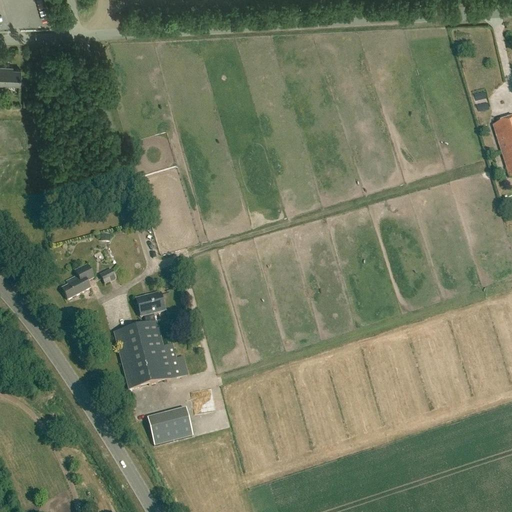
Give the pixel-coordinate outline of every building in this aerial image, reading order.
[(0,87),(19,88),(21,73),(11,72),(12,70),(0,68),(0,87)] [(510,179),(511,178),(511,121),(493,127),(510,179)] [(109,244),(110,236),(101,236),(100,243),(109,244)] [(75,273),(78,278),(66,283),(68,287),(62,290),(67,301),(90,290),(87,284),(95,280),(88,266),(75,273)] [(111,270),(99,276),(104,286),(116,280),(111,270)] [(140,319),(147,317),(149,325),(113,334),(128,392),(181,378),(173,346),(163,348),(156,323),(155,324),(153,315),(164,312),(160,294),(135,301),(140,319)] [(154,448),(193,438),(185,410),(147,420),(154,448)]
